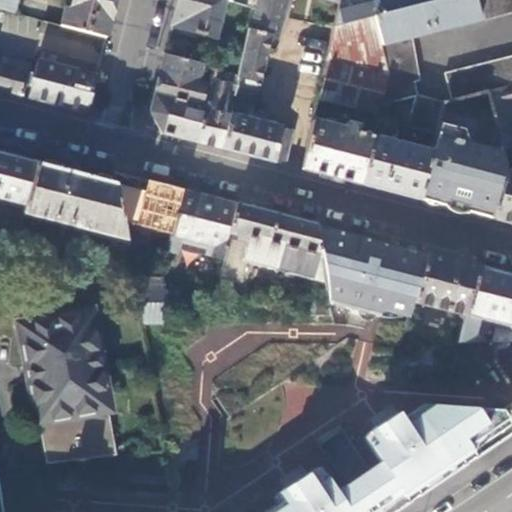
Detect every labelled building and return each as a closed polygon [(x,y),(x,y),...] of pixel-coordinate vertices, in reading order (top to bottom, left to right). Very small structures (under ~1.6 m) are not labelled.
[(17,0),(0,0),(0,9),(14,13),(17,0)] [(59,25),(106,37),(110,19),(114,0),(70,0),(68,9),(63,8),(59,25)] [(223,0),(176,0),(175,8),(170,27),(215,39),(224,0),(223,0)] [(230,114),(222,148),(284,165),(292,130),(266,123),(252,120),(252,117),(271,35),(278,36),(285,0),(320,0),(340,5),(340,0),(255,0),(238,76),(234,95),(233,101),(230,114)] [(340,0),(340,5),(335,26),(374,16),(438,0),(340,0)] [(511,12),(511,0),(438,0),(374,16),(387,64),(390,74),(381,105),(414,97),(416,97),(413,83),(419,82),(411,38),(511,12)] [(387,64),(374,16),(335,26),(329,50),(361,58),(387,64)] [(361,58),(329,50),(318,98),(379,113),(381,105),(390,74),(387,64),(361,58)] [(201,65),(163,55),(157,78),(153,94),(192,104),(201,65)] [(510,87),(511,86),(511,57),(444,75),(451,102),(486,92),(510,87)] [(30,85),(27,98),(86,113),(97,70),(88,68),(85,75),(36,62),(32,79),(31,78),(29,85),(30,85)] [(0,65),(0,91),(21,96),(25,84),(28,73),(0,65)] [(206,108),(198,142),(222,148),(230,114),(223,113),(227,99),(228,94),(234,95),(238,76),(215,69),(206,108)] [(25,84),(21,96),(27,98),(30,85),(29,85),(25,84)] [(511,146),(511,93),(510,87),(486,92),(501,149),(511,146)] [(192,104),(153,94),(151,103),(149,112),(163,133),(197,143),(198,142),(206,108),(192,104)] [(438,123),(443,104),(416,97),(414,97),(406,126),(435,133),(438,123)] [(223,113),(230,114),(233,101),(227,99),(223,113)] [(260,111),(252,117),(252,120),(266,123),(268,113),(260,111)] [(313,120),(301,169),(321,174),(321,172),(342,178),(342,180),(359,184),(373,135),(313,120)] [(431,150),(418,199),(491,218),(505,163),(502,153),(466,143),(462,129),(438,123),(435,133),(431,150)] [(373,135),(359,184),(418,199),(431,150),(373,135)] [(511,146),(501,149),(502,153),(505,163),(491,218),(511,223),(511,146)] [(36,162),(0,153),(0,198),(25,205),(36,162)] [(114,183),(36,162),(25,205),(23,213),(126,240),(114,183)] [(114,183),(126,240),(127,246),(146,243),(149,229),(171,235),(172,235),(184,190),(111,171),(114,183)] [(237,204),(184,190),(172,235),(171,235),(167,251),(178,254),(179,248),(182,238),(217,247),(214,257),(224,260),(231,234),(229,234),(237,204)] [(314,224),(237,204),(229,234),(231,234),(247,239),(241,261),(317,281),(310,315),(331,315),(328,302),(314,224)] [(407,316),(424,252),(389,243),(370,238),(367,252),(352,248),(355,234),(314,224),(328,302),(379,315),(380,308),(407,316)] [(36,242),(16,236),(13,251),(33,256),(36,242)] [(179,248),(214,257),(217,247),(182,238),(179,248)] [(478,266),(427,252),(414,301),(466,315),(478,266)] [(132,278),(131,267),(98,259),(95,272),(133,282),(132,278)] [(89,285),(86,270),(62,264),(34,268),(40,295),(15,300),(47,465),(150,452),(118,279),(89,285)] [(511,274),(478,266),(466,315),(461,336),(459,343),(472,343),(477,324),(475,323),(476,319),(497,324),(492,342),(508,341),(511,324),(511,274)] [(159,280),(132,278),(133,282),(137,303),(147,304),(159,280)] [(140,322),(165,323),(166,304),(147,304),(137,303),(140,322)] [(274,303),(185,353),(200,381),(290,331),(274,303)] [(365,370),(372,342),(356,339),(350,367),(365,370)] [(364,420),(370,429),(394,414),(388,405),(364,420)] [(394,414),(370,429),(375,437),(363,445),(375,462),(399,500),(402,504),(469,460),(466,454),(489,438),(493,445),(511,431),(511,416),(509,412),(500,418),(483,430),(474,415),(419,409),(399,422),(394,414)] [(500,418),(474,415),(483,430),(500,418)] [(367,468),(391,506),(399,500),(375,462),(367,468)] [(275,480),(280,488),(304,473),(299,465),(275,480)] [(342,511),(381,511),(391,506),(367,468),(331,494),(342,511)] [(342,511),(331,494),(318,475),(309,481),(304,473),(280,488),(285,496),(261,511),(342,511)]
